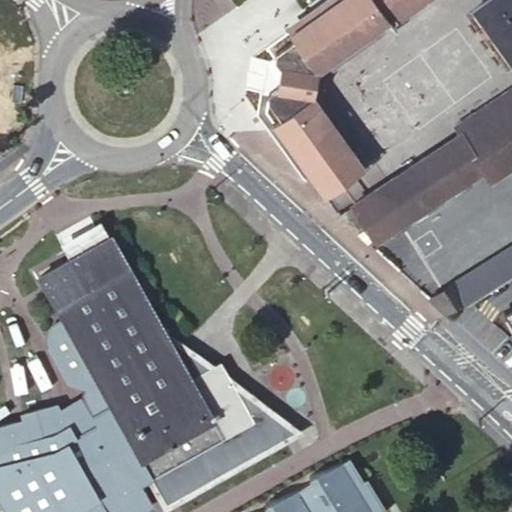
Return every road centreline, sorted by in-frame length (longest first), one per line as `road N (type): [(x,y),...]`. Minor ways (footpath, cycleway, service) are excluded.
road 1 (residential): [(511,423),(217,159),(177,137)]
road 2 (unclassified): [(177,137),(190,118),(196,75),(175,36),(157,23)]
